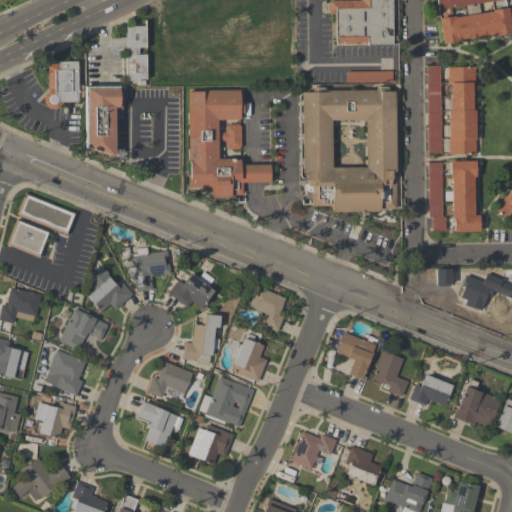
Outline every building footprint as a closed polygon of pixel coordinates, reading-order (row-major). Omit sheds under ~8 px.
[(390,0),(391,46),(366,46),(366,45),(334,46),(334,14),(328,14),(328,1),(359,0),(390,0)] [(497,0),(438,9),(436,0),(497,0)] [(441,44),(437,19),(453,16),(454,18),(491,12),(491,10),(507,8),(511,33),(494,36),(494,34),(457,39),(457,41),(441,44)] [(124,26),(144,26),(145,48),(138,48),(138,55),(145,55),(145,80),(138,80),(138,81),(126,81),(126,79),(125,79),(125,56),(128,56),(128,48),(125,48),(125,45),(110,45),(110,37),(124,37),(124,26)] [(77,102),(61,102),(61,103),(56,109),(48,109),(43,104),(43,96),(47,91),(47,64),(58,64),(58,62),(76,62),(77,85),(82,85),(82,97),(77,97),(77,102)] [(438,65),(439,153),(426,153),(425,65),(438,65)] [(475,154),(448,155),(447,111),(449,111),(449,95),(445,95),(445,85),(449,85),(449,84),(447,84),(446,67),(474,67),(474,89),(473,89),(473,111),(474,111),(475,154)] [(345,72),(391,72),(391,83),(345,83),(345,72)] [(395,209),(378,209),(378,212),(330,213),(330,206),(309,206),(309,192),(303,193),(303,184),(306,184),(306,181),(304,181),(304,174),(301,174),(300,93),(311,93),(311,89),(324,89),(324,92),(375,91),(375,88),(388,88),(388,92),(394,92),(395,173),(391,173),(391,181),(390,181),(390,183),(395,183),(395,209)] [(85,149),(85,126),(86,126),(86,89),(120,89),(120,109),(113,109),(113,157),(85,149)] [(238,91),(238,102),(242,102),(242,115),(238,115),(238,121),(216,121),(216,133),(224,133),(224,126),(225,126),(225,124),(238,124),(238,126),(239,126),(240,147),(238,147),(238,149),(226,149),(226,148),(224,148),(224,141),(216,141),(217,160),(234,160),(234,161),(239,161),(239,166),(269,165),(269,183),(241,183),(241,195),(230,196),(230,198),(210,199),(210,192),(199,193),(198,186),(187,186),(186,93),(201,93),(201,91),(238,91)] [(447,154),(448,97),(443,96),(443,133),(440,133),(439,153),(447,154)] [(427,162),(427,217),(430,217),(430,231),(443,231),(443,217),(440,217),(440,162),(427,162)] [(478,232),(453,233),(452,218),(450,218),(450,178),(448,178),(448,162),(474,162),(475,216),(478,216),(478,232)] [(511,224),(493,210),(505,196),(507,197),(511,190),(511,224)] [(75,213),(66,235),(15,215),(24,193),(75,213)] [(49,232),(38,258),(5,245),(15,218),(49,232)] [(134,292),(133,276),(128,277),(127,267),(131,266),(130,256),(131,255),(131,254),(136,253),(136,249),(145,247),(146,253),(166,251),(169,273),(149,275),(151,290),(134,292)] [(114,310),(109,304),(100,312),(86,297),(91,293),(87,288),(91,285),(92,276),(101,268),(104,271),(104,270),(108,273),(107,274),(109,276),(107,277),(116,286),(120,282),(131,294),(114,310)] [(434,269),(449,269),(450,284),(435,284),(434,269)] [(213,292),(203,305),(204,306),(201,309),(191,301),(186,308),(167,293),(177,281),(182,285),(190,275),(197,280),(202,272),(212,280),(207,287),(213,292)] [(459,297),(463,286),(460,285),(464,275),(481,282),(484,273),(501,279),(500,281),(511,285),(511,299),(504,296),(504,295),(491,290),(488,297),(485,296),(480,310),(463,304),(465,299),(459,297)] [(276,332),(261,326),(265,315),(247,307),(256,287),(285,298),(278,315),(282,317),(276,332)] [(40,295),(35,316),(33,316),(32,322),(14,317),(12,323),(0,319),(0,308),(1,305),(5,306),(10,288),(40,295)] [(57,341),(73,309),(93,319),(93,318),(106,325),(99,340),(86,333),(77,351),(57,341)] [(181,359),(183,342),(190,343),(190,336),(192,336),(193,325),(202,326),(203,315),(219,317),(218,329),(213,329),(212,339),(218,339),(217,349),(211,349),(210,356),(209,356),(208,365),(195,364),(195,361),(181,359)] [(374,345),(370,355),(371,355),(360,381),(346,375),(352,361),(346,359),(346,358),(334,352),(342,332),(374,345)] [(0,339),(8,341),(7,348),(26,352),(22,372),(14,370),(12,379),(0,376),(0,339)] [(258,357),(265,360),(257,382),(229,371),(234,359),(230,357),(236,343),(240,345),(242,339),(252,343),(252,342),(262,346),(258,357)] [(43,381),(47,370),(46,370),(55,350),(84,363),(76,379),(81,381),(74,396),(50,385),(50,384),(43,381)] [(370,379),(381,351),(401,359),(394,377),(407,382),(400,397),(386,391),(388,386),(383,384),(383,385),(370,379)] [(158,375),(157,375),(163,362),(191,373),(180,400),(162,393),(160,398),(145,392),(151,377),(156,379),(156,378),(157,379),(158,375)] [(408,400),(414,385),(420,387),(424,376),(451,387),(443,406),(426,399),(423,406),(408,400)] [(252,391),(237,428),(223,422),(223,424),(203,416),(218,377),(252,391)] [(451,418),(454,410),(455,411),(464,388),(478,393),(478,392),(499,400),(488,428),(473,423),(472,426),(451,418)] [(0,393),(17,397),(13,413),(19,414),(14,432),(8,431),(8,433),(0,430),(0,393)] [(493,427),(502,407),(506,399),(511,401),(511,432),(511,435),(493,427)] [(74,407),(68,429),(61,427),(57,439),(37,434),(41,421),(33,419),(37,403),(57,408),(58,402),(74,407)] [(143,441),(147,429),(146,428),(148,423),(134,418),(140,402),(155,408),(155,409),(175,417),(163,448),(143,441)] [(232,435),(223,457),(216,454),(211,466),(192,458),(192,457),(186,455),(197,428),(203,431),(206,424),(232,435)] [(289,462),(300,432),(318,439),(319,434),(335,440),(328,456),(317,451),(315,457),(320,459),(318,465),(312,462),(309,470),(289,462)] [(371,454),(369,461),(380,465),(373,484),(359,479),(357,484),(346,479),(347,475),(346,474),(350,462),(345,460),(350,446),(371,454)] [(68,478),(40,499),(39,497),(34,501),(26,491),(17,498),(10,488),(23,478),(18,471),(36,458),(48,473),(58,465),(68,478)] [(431,478),(417,511),(400,511),(402,507),(383,499),(391,479),(404,484),(404,483),(410,485),(416,472),(431,478)] [(471,511),(447,511),(439,510),(441,502),(443,502),(447,486),(456,488),(458,479),(479,484),(471,511)] [(106,502),(102,511),(71,511),(76,499),(70,497),(76,482),(92,488),(89,495),(96,497),(95,498),(106,502)] [(116,511),(123,495),(136,500),(131,511),(116,511)] [(261,511),(267,498),(295,509),(293,511),(261,511)]
